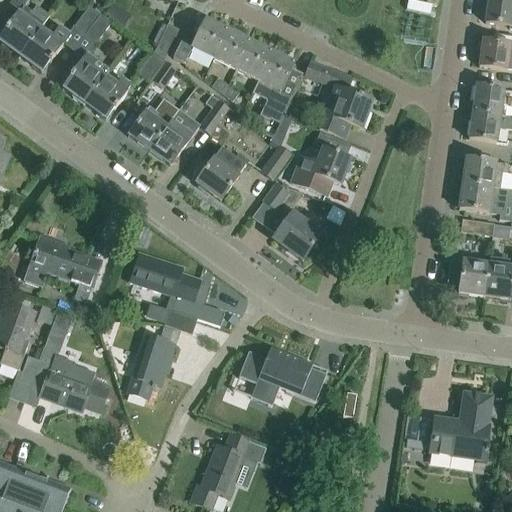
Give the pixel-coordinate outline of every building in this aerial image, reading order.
[(511,0),(487,0),(484,25),(509,28),(509,32),(511,32),(511,0)] [(48,18),(36,9),(31,14),(24,9),(19,16),(17,15),(0,37),(0,45),(20,59),(40,33),(39,32),(48,18)] [(129,32),(136,18),(118,9),(111,22),(129,32)] [(84,39),(100,18),(88,10),(74,30),(73,29),(72,30),(84,39)] [(96,46),(110,26),(111,27),(111,26),(100,18),(84,39),(97,48),(97,47),(96,46)] [(213,62),(228,33),(216,27),(217,25),(208,21),(206,23),(204,22),(197,37),(186,32),(172,61),(183,66),(191,51),(213,62)] [(167,26),(166,29),(160,26),(152,42),(158,45),(153,56),(163,63),(178,32),(167,26)] [(61,48),(60,47),(67,38),(58,31),(51,41),(40,33),(20,59),(42,76),(61,48)] [(235,73),(250,44),(239,39),(240,36),(231,32),(230,34),(228,33),(213,62),(235,73)] [(482,43),(478,69),(511,74),(511,63),(511,39),(493,36),(491,44),(482,43)] [(258,84),(272,55),(261,50),(262,47),(253,43),(252,45),(250,44),(235,73),(257,84),(258,84)] [(254,90),(251,95),(267,102),(260,118),(278,126),(281,120),(291,100),(301,80),(290,75),(294,66),(283,61),(284,58),(275,54),(274,56),(272,55),(258,84),(257,84),(254,90)] [(163,63),(153,56),(139,76),(137,75),(150,84),(164,63),(163,63)] [(85,107),(106,80),(91,69),(95,64),(86,57),(82,63),(81,62),(61,90),(85,107)] [(172,89),(181,75),(165,64),(152,84),(163,91),(167,86),(172,89)] [(361,132),(372,104),(346,94),(351,80),(309,65),(304,79),(334,90),(318,132),(344,142),(349,128),(361,132)] [(117,88),(106,80),(85,107),(106,123),(127,95),(126,94),(130,89),(121,82),(117,88)] [(221,97),(227,89),(218,82),(211,90),(221,97)] [(506,108),(501,108),(504,92),(475,88),(471,114),(505,119),(506,108)] [(237,97),(227,89),(221,97),(231,105),(237,97)] [(149,154),(171,125),(170,124),(178,113),(163,101),(154,113),(148,109),(127,138),(149,154)] [(213,136),(231,108),(220,101),(201,128),(213,136)] [(511,132),(511,119),(505,119),(471,114),(468,141),(496,145),(498,131),(511,132)] [(290,123),(281,120),(278,126),(271,140),(269,143),(280,149),(290,123)] [(169,168),(190,139),(171,125),(149,154),(169,168)] [(296,171),(291,185),(326,199),(331,185),(340,188),(344,177),(348,175),(350,168),(349,165),(350,162),(345,160),(350,147),(319,135),(308,163),(300,160),(296,171)] [(0,179),(8,158),(0,154),(0,151),(4,140),(0,138),(0,179)] [(239,156),(235,162),(220,151),(213,161),(195,185),(220,203),(249,163),(239,156)] [(273,184),(291,160),(279,152),(262,175),(273,184)] [(501,175),(506,176),(508,167),(465,161),(461,186),(499,192),(499,191),(501,175)] [(511,200),(511,193),(499,191),(499,192),(461,186),(457,212),(487,216),(499,218),(498,223),(509,224),(511,200)] [(303,197),(277,187),(275,189),(274,188),(262,204),(275,213),(272,216),(285,225),(272,242),(302,263),(320,237),(291,216),(300,204),(299,203),(303,197)] [(347,231),(352,216),(338,211),(333,226),(347,231)] [(491,241),(494,227),(463,222),(461,236),(491,241)] [(91,290),(100,264),(38,242),(29,269),(24,284),(41,290),(46,275),(79,286),(74,301),(85,305),(90,290),(91,290)] [(139,257),(129,285),(172,299),(176,300),(172,314),(196,322),(219,329),(224,315),(202,307),(208,287),(199,284),(179,277),(181,272),(180,271),(180,272),(154,263),(154,262),(139,257)] [(511,289),(511,263),(489,259),(488,266),(483,300),(509,303),(511,289)] [(483,300),(488,266),(462,262),(461,265),(450,263),(446,287),(458,288),(457,296),(483,300)] [(28,344),(23,342),(33,316),(34,315),(7,305),(7,307),(0,326),(0,350),(4,352),(0,363),(0,366),(18,373),(28,344)] [(103,310),(90,305),(84,321),(97,326),(103,310)] [(42,308),(37,322),(50,328),(56,314),(42,308)] [(168,313),(163,328),(191,337),(196,322),(172,314),(168,313)] [(159,390),(164,375),(163,375),(172,349),(173,349),(173,348),(146,339),(127,396),(146,403),(151,390),(155,391),(155,389),(159,390)] [(38,363),(29,387),(42,391),(39,400),(40,400),(66,409),(66,410),(81,415),(83,410),(99,416),(109,389),(91,383),(95,374),(74,367),(75,364),(55,357),(56,353),(42,348),(37,363),(38,363)] [(314,405),(325,377),(310,371),(312,367),(284,356),(279,367),(248,355),(238,380),(255,387),(250,400),(271,409),(278,391),(314,405)] [(27,359),(18,383),(29,387),(38,363),(37,363),(27,359)] [(347,394),(343,418),(352,420),(357,395),(347,394)] [(485,450),(488,429),(487,429),(491,400),(463,396),(459,424),(433,421),(428,456),(475,462),(475,464),(485,466),(487,451),(485,450)] [(232,485),(242,460),(243,460),(248,461),(253,446),(229,437),(224,451),(217,449),(207,476),(206,475),(201,489),(197,488),(191,505),(208,511),(210,511),(216,497),(227,501),(233,485),(232,485)] [(61,511),(70,491),(47,482),(0,464),(0,511),(61,511)]
